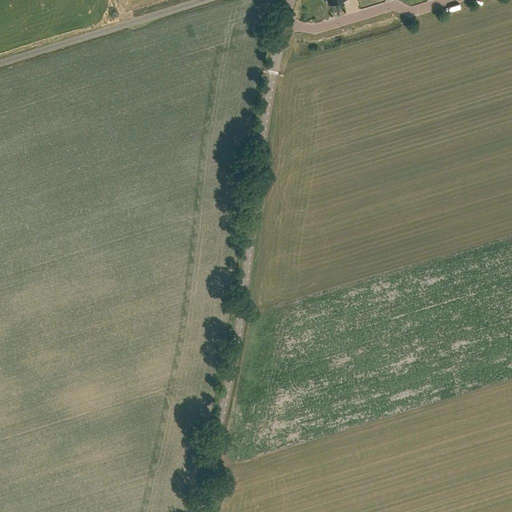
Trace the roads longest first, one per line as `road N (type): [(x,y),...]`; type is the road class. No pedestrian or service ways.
road 1 (tertiary): [(200,511),(285,23)]
road 2 (unclassified): [(0,63),(202,0)]
road 3 (residential): [(285,23),(312,30),(395,4),(414,13),(456,0)]
